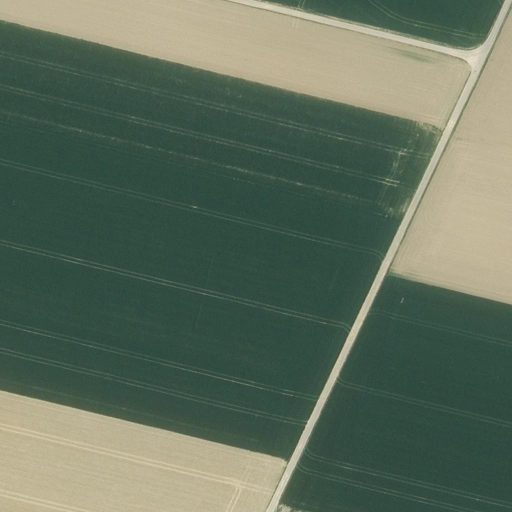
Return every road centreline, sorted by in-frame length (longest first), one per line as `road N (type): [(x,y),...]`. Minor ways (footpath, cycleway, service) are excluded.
road 1 (track): [(481,59),(269,511)]
road 2 (track): [(239,0),(481,59)]
